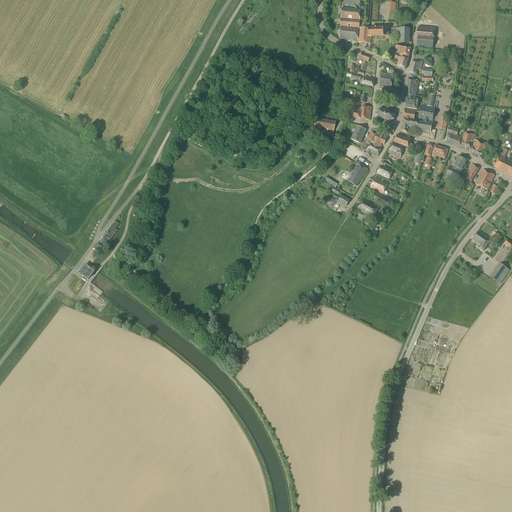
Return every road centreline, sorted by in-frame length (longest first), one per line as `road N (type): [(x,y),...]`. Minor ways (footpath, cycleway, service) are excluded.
road 1 (tertiary): [(380,511),(396,383),(446,270),(511,186)]
road 2 (unclassified): [(245,0),(141,185),(93,242)]
road 3 (tertiary): [(511,183),(456,150),(397,130)]
